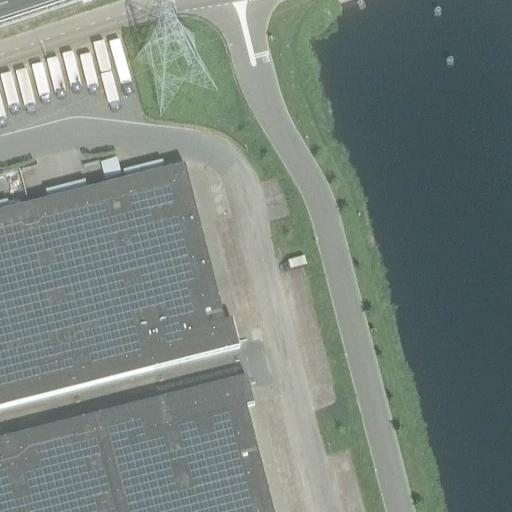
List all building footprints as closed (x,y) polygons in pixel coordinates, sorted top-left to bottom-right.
[(101,166),(105,183),(121,179),(117,162),(101,166)] [(126,186),(108,191),(153,367),(155,375),(240,353),(236,339),(233,326),(225,327),(186,171),(170,175),(166,176),(126,186)] [(155,375),(153,367),(108,191),(88,196),(49,206),(32,210),(31,211),(76,387),(78,394),(155,375)] [(10,216),(0,218),(0,412),(0,414),(78,394),(76,387),(31,211),(30,211),(10,216)] [(164,412),(189,511),(272,511),(247,412),(255,410),(247,383),(162,404),(164,412)] [(189,511),(164,412),(162,404),(84,424),(86,432),(106,511),(189,511)] [(0,511),(106,511),(86,432),(84,424),(0,445),(0,511)]
